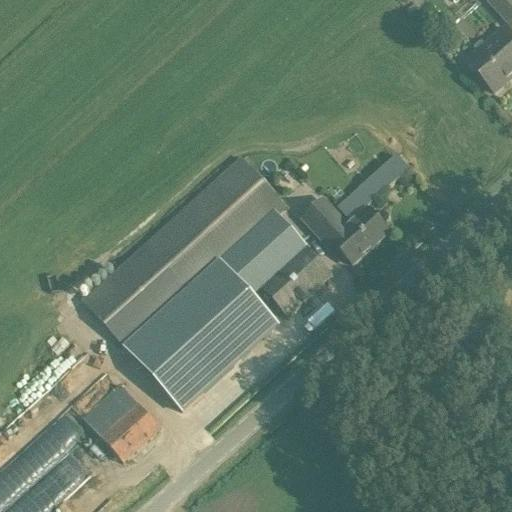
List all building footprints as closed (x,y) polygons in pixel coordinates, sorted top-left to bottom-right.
[(511,0),(483,0),(511,31),(511,30),(511,0)] [(416,4),(407,13),(410,16),(419,7),(416,4)] [(493,96),(511,78),(511,40),(503,30),(477,54),(465,64),(493,96)] [(351,223),(407,172),(395,158),(339,209),(351,223)] [(288,211),(243,161),(83,304),(182,414),(278,328),(251,298),(260,290),(287,321),(333,279),(279,219),(288,211)] [(349,231),(324,203),(303,222),(336,258),(340,254),(353,268),(389,236),(369,214),(349,231)] [(124,466),(161,432),(120,387),(83,421),(124,466)] [(0,511),(100,511),(113,501),(91,475),(75,488),(52,462),(80,439),(63,419),(0,472),(0,511)]
